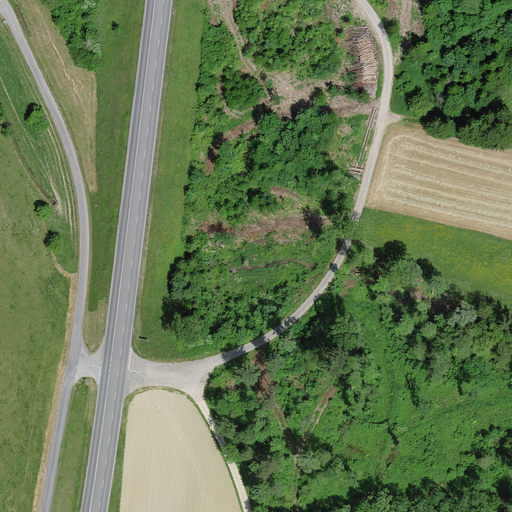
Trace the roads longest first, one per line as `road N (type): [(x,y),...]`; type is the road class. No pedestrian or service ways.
road 1 (track): [(361,0),(387,46),(388,86),(344,245),(323,284),(280,328),(191,370),(114,369)]
road 2 (primary): [(159,0),(94,511)]
road 3 (track): [(191,370),(250,511)]
